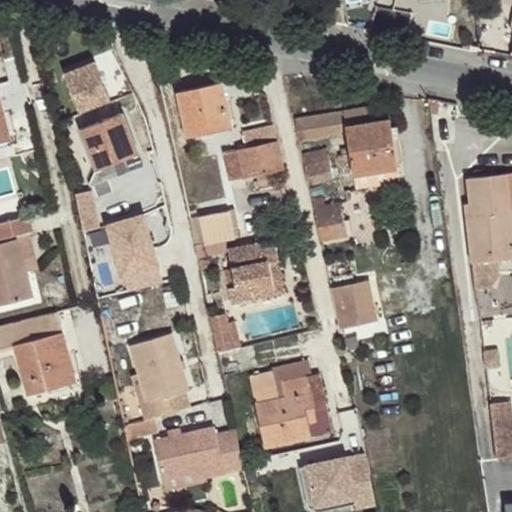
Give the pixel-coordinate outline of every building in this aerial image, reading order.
[(80,113),(111,100),(95,62),(64,74),(80,113)] [(186,137),(207,132),(206,125),(229,120),(221,82),(176,91),(186,137)] [(0,135),(9,133),(0,94),(0,135)] [(387,103),(294,119),(298,137),(298,139),(346,132),(353,175),(399,168),(387,103)] [(137,154),(122,112),(81,130),(96,169),(89,185),(95,200),(114,193),(109,178),(129,171),(125,159),(137,154)] [(206,125),(207,132),(230,127),(229,120),(206,125)] [(284,168),(278,141),(237,150),(243,178),(284,168)] [(326,149),(302,154),(308,185),(332,180),(326,149)] [(237,150),(223,153),(229,181),(243,178),(237,150)] [(511,173),(466,178),(468,202),(470,214),(466,215),(475,287),(491,285),(500,273),(499,258),(511,257),(511,173)] [(311,199),(320,241),(348,235),(341,201),(325,205),(324,197),(311,199)] [(108,222),(128,290),(169,278),(149,210),(108,222)] [(79,215),(90,263),(104,260),(94,211),(79,215)] [(228,211),(198,217),(204,245),(234,238),(228,211)] [(0,238),(33,230),(29,216),(0,222),(0,238)] [(30,237),(19,239),(27,271),(37,269),(30,237)] [(27,271),(19,239),(0,244),(0,305),(34,297),(27,271)] [(242,247),(227,249),(235,288),(228,288),(231,304),(254,299),(252,292),(273,287),(269,262),(279,260),(275,240),(242,247)] [(285,293),(279,260),(269,262),(273,287),(252,292),(254,299),(285,293)] [(367,282),(331,289),(334,303),(335,309),(340,330),(375,323),(367,282)] [(74,376),(58,312),(0,326),(0,351),(16,347),(27,395),(48,390),(46,383),(74,376)] [(226,313),(211,317),(214,332),(222,330),(222,326),(227,324),(226,313)] [(222,330),(214,332),(219,353),(238,349),(236,339),(225,341),(222,330)] [(151,418),(190,407),(185,391),(188,390),(172,333),(131,346),(138,374),(147,402),(140,404),(145,420),(151,418)] [(496,348),(482,350),(484,367),(498,365),(496,348)] [(249,376),(264,448),(333,433),(319,373),(312,374),(309,359),(270,368),(271,372),(249,376)] [(147,402),(138,374),(132,376),(140,404),(147,402)] [(46,383),(48,390),(76,383),(74,376),(46,383)] [(489,402),(496,456),(511,454),(511,424),(509,399),(489,402)] [(145,420),(127,425),(131,440),(155,433),(151,418),(145,420)] [(224,474),(245,470),(242,453),(236,429),(215,433),(214,426),(154,439),(163,480),(204,471),(223,466),(224,473),(224,474)] [(368,456),(309,466),(317,506),(375,495),(368,456)] [(223,466),(204,471),(205,477),(224,473),(223,466)] [(304,511),(305,504),(284,503),(282,511),(304,511)]
